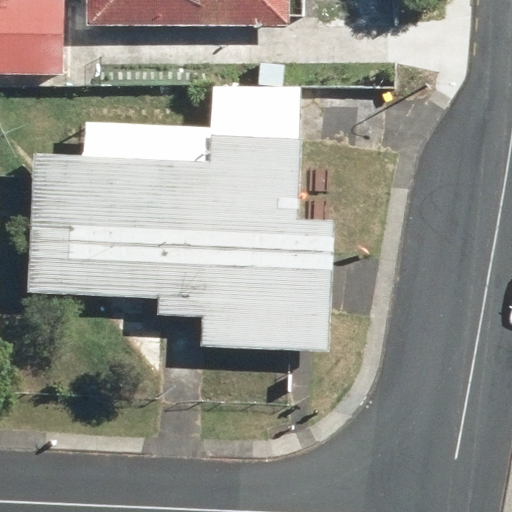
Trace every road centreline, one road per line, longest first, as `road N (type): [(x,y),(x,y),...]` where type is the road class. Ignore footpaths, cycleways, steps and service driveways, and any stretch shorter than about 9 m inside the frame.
road 1 (residential): [(511,84),(444,511)]
road 2 (residential): [(0,502),(211,511)]
